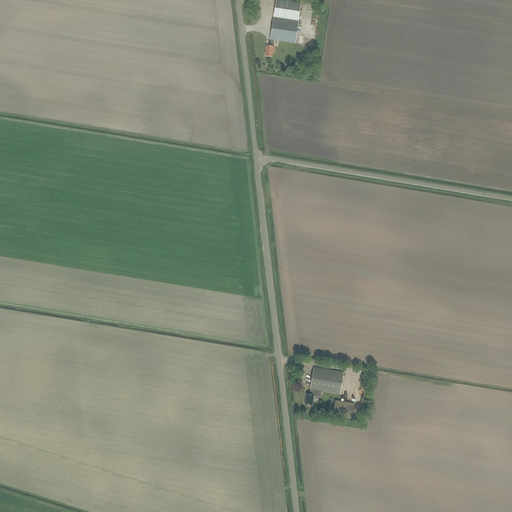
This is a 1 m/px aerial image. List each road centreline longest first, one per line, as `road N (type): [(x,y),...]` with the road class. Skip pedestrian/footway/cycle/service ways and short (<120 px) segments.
road 1 (unclassified): [(297,511),(255,156)]
road 2 (unclassified): [(511,199),(255,156)]
road 3 (unclassified): [(255,156),(237,0)]
